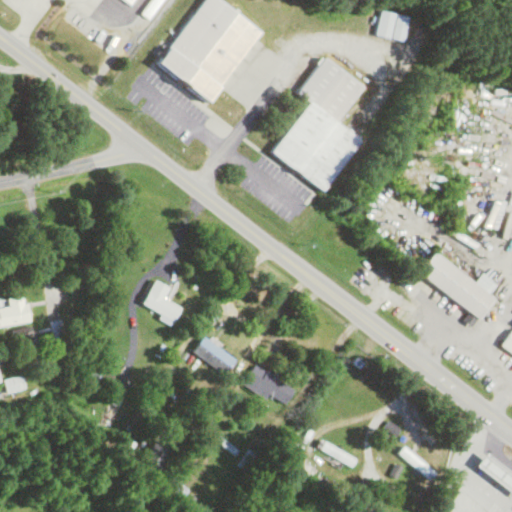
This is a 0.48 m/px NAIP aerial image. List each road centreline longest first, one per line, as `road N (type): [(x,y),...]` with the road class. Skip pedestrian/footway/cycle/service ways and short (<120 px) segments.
road 1 (secondary): [(511,431),(0,31)]
road 2 (residential): [(146,146),(0,180)]
